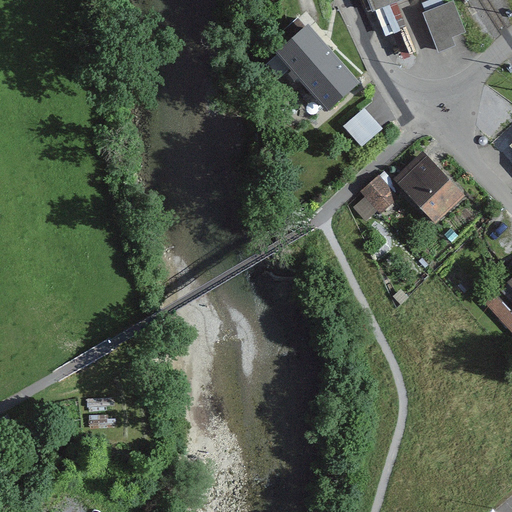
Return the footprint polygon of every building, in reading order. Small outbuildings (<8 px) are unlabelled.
[(362,0),(370,17),(413,0),(362,0)] [(451,4),(404,23),(419,62),(451,49),(447,39),(463,33),(451,4)] [(303,16),(268,46),(320,105),(354,76),(303,16)] [(362,101),(341,121),(361,142),(382,122),(362,101)] [(425,149),(392,177),(431,223),(464,195),(425,149)] [(380,174),(366,186),(381,204),(395,192),(380,174)] [(511,270),(496,286),(511,301),(511,270)] [(511,312),(491,290),(482,299),(511,329),(511,328),(511,312)]
